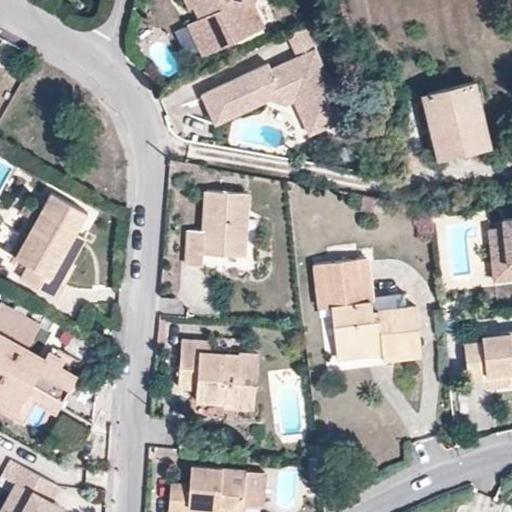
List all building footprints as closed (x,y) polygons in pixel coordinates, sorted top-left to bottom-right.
[(252,0),(184,0),(187,5),(192,2),(196,0),(198,0),(203,11),(197,14),(193,16),(207,49),(263,23),(252,0)] [(203,11),(198,0),(196,0),(192,2),(197,14),(203,11)] [(207,49),(193,16),(186,20),(200,52),(207,49)] [(312,46),(301,23),(286,30),(297,53),(312,46)] [(345,112),(312,46),(297,53),(268,66),(265,61),(201,91),(210,110),(255,89),(259,98),(267,94),(283,100),(292,95),(301,90),(308,107),(313,105),(321,123),(345,112)] [(159,83),(146,65),(140,69),(153,87),(159,83)] [(489,151),(474,88),(425,100),(441,163),(489,151)] [(214,119),(259,98),(255,89),(210,110),(214,119)] [(321,123),(313,105),(308,107),(301,90),(292,95),(308,130),(321,123)] [(75,229),(87,209),(50,188),(14,253),(27,260),(19,274),(56,295),(64,280),(51,273),(75,229)] [(205,253),(243,257),(249,196),(211,192),(207,228),(187,226),(183,264),(204,267),(205,253)] [(375,211),(377,198),(364,196),(362,209),(375,211)] [(388,214),(390,201),(377,198),(375,211),(388,214)] [(511,258),(508,259),(504,222),(487,224),(492,278),(511,275),(511,258)] [(72,259),(86,235),(75,229),(51,273),(64,280),(75,261),(72,259)] [(406,302),(404,288),(371,292),(366,253),(315,260),(320,304),(331,302),(336,343),(381,337),(382,350),(421,346),(416,301),(406,302)] [(39,323),(0,301),(0,331),(27,346),(39,323)] [(163,344),(166,316),(158,316),(156,343),(163,344)] [(511,328),(482,331),(482,337),(464,339),(468,378),(487,376),(486,371),(511,367),(511,328)] [(60,364),(43,355),(27,346),(0,331),(0,392),(18,402),(31,380),(62,397),(75,373),(60,364)] [(253,405),(257,350),(238,349),(238,351),(208,349),(209,338),(180,336),(177,384),(196,384),(195,396),(223,398),(235,399),(235,403),(253,405)] [(382,350),(381,337),(336,343),(337,355),(382,350)] [(422,352),(421,346),(382,350),(383,356),(422,352)] [(63,357),(47,349),(43,355),(60,364),(63,357)] [(511,380),(511,367),(486,371),(487,376),(487,383),(511,380)] [(18,402),(0,392),(0,404),(23,417),(34,396),(56,408),(62,397),(31,380),(18,402)] [(60,511),(64,505),(51,498),(59,482),(9,455),(0,471),(14,479),(0,505),(0,511),(60,511)] [(321,477),(318,458),(307,457),(310,479),(321,477)] [(261,503),(264,469),(190,462),(188,480),(170,479),(167,510),(187,511),(188,502),(242,507),(242,502),(261,503)] [(187,511),(241,511),(242,507),(188,502),(187,511)]
